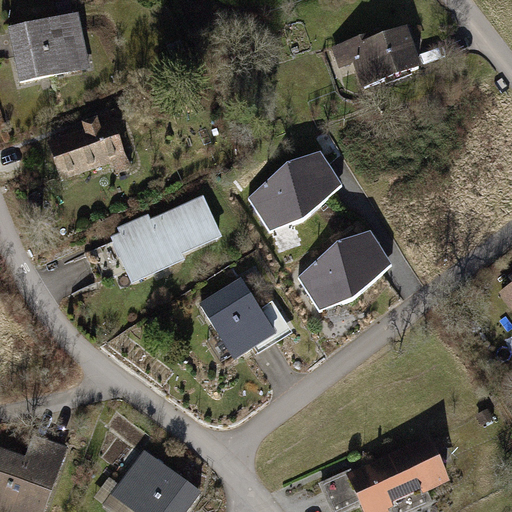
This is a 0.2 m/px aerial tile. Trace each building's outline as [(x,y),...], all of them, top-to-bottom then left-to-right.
[(5,0),(0,0),(0,17),(8,15),(5,0)] [(414,18),(335,49),(345,74),(360,68),(372,99),(436,74),(414,18)] [(85,19),(14,36),(26,88),(98,71),(85,19)] [(95,134),(56,147),(69,183),(121,165),(122,170),(135,165),(116,111),(104,115),(106,122),(92,126),(95,134)] [(305,223),(343,190),(322,155),(289,167),(250,200),(271,234),(305,223)] [(127,240),(96,254),(111,287),(134,276),(142,293),(197,267),(193,259),(233,240),(214,200),(160,225),(157,219),(124,234),(127,240)] [(393,268),(372,235),(339,245),(300,279),(320,313),(355,302),(393,268)] [(256,283),(213,308),(245,363),(288,338),(256,283)] [(36,461),(6,451),(0,468),(0,511),(53,511),(76,451),(44,440),(36,461)] [(441,441),(357,476),(372,511),(401,511),(461,487),(441,441)] [(201,511),(212,497),(152,454),(119,499),(137,511),(201,511)]
